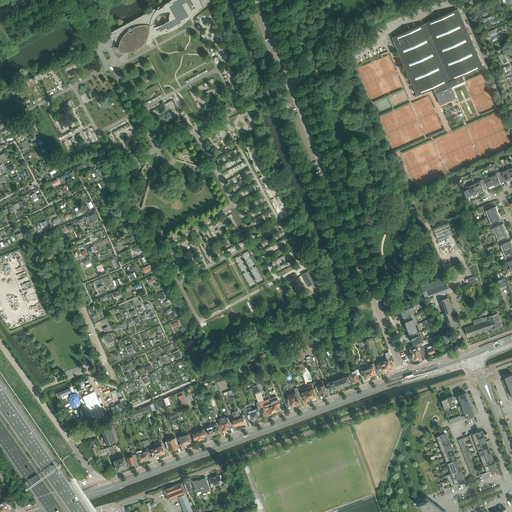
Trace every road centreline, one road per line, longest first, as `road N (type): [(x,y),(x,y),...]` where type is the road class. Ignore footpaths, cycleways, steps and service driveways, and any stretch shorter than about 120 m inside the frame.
road 1 (tertiary): [(104,489),(403,379)]
road 2 (unclassified): [(403,379),(290,84)]
road 3 (unclassified): [(290,84),(376,47),(388,31),(478,0)]
road 4 (unclassified): [(0,343),(104,489)]
road 5 (motorway): [(76,511),(0,400)]
